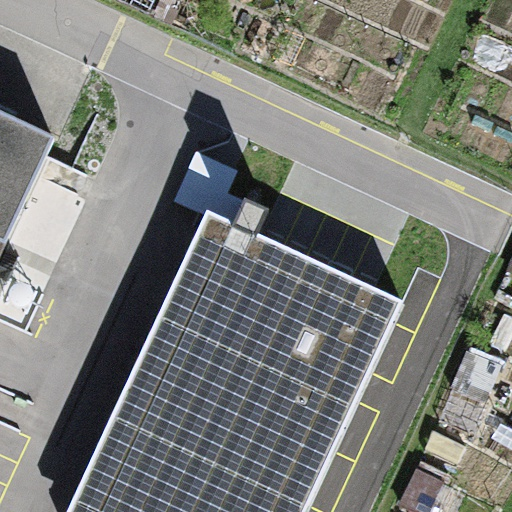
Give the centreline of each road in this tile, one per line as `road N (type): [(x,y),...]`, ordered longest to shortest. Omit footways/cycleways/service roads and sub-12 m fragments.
road 1 (residential): [(199,94),(6,0)]
road 2 (track): [(412,114),(467,0)]
